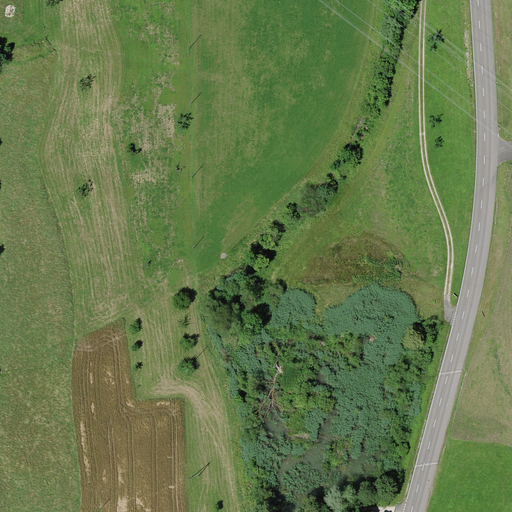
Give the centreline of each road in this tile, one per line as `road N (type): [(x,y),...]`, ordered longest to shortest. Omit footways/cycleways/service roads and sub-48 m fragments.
road 1 (secondary): [(480,0),(480,229),(413,511)]
road 2 (track): [(463,320),(447,315),(452,252),(422,140),(423,0)]
